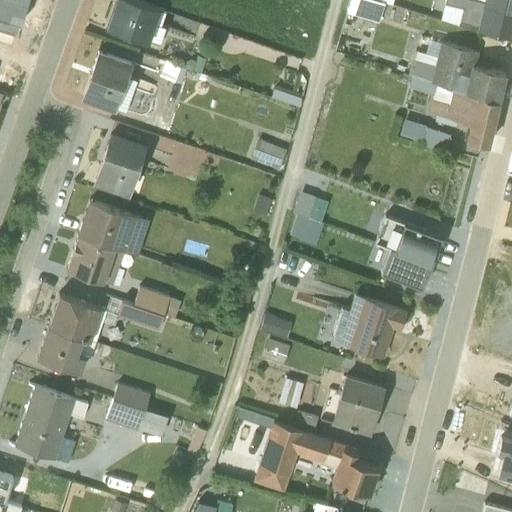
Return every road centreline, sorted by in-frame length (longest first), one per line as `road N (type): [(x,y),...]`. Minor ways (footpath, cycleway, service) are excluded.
road 1 (residential): [(408,511),(511,112)]
road 2 (residential): [(33,103),(65,116),(68,134),(0,336)]
